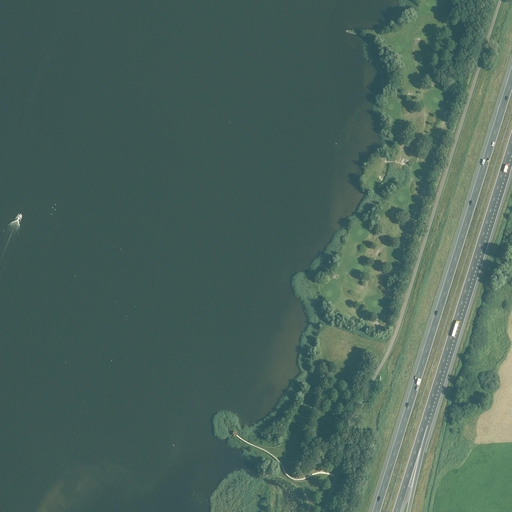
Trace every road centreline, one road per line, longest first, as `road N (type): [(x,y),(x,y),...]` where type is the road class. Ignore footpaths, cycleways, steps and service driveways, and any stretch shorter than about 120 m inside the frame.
road 1 (motorway): [(511,75),(374,511)]
road 2 (motorway): [(423,424),(511,141)]
